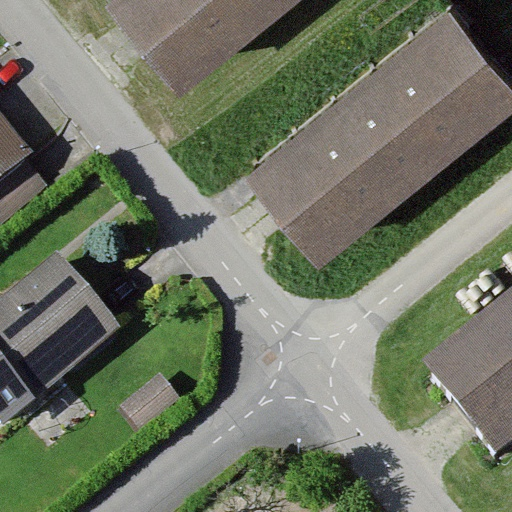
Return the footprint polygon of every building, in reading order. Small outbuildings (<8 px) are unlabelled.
[(145,0),(205,72),(293,0),(145,0)] [(511,31),(487,0),(452,0),(267,145),(341,239),(511,105),(511,31)] [(56,179),(0,109),(0,221),(1,223),(56,179)] [(125,330),(61,253),(0,302),(0,370),(30,407),(125,330)] [(511,318),(441,373),(511,463),(511,462),(511,318)]
